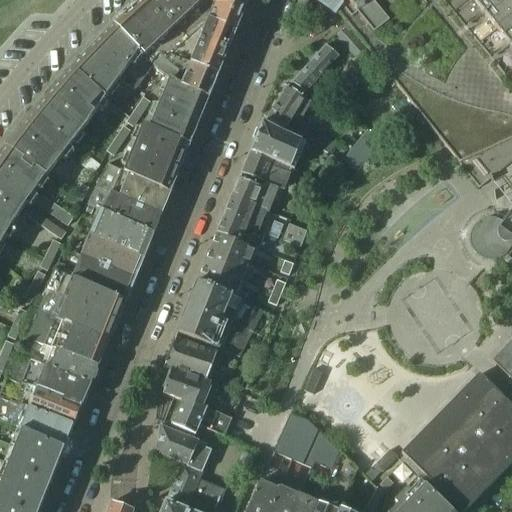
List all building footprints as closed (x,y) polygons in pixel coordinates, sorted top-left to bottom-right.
[(205,102),(233,36),(205,25),(211,8),(203,0),(142,0),(112,28),(138,56),(137,57),(141,60),(143,58),(157,73),(170,81),(169,83),(178,91),(205,102)] [(203,0),(211,8),(205,25),(233,36),(245,7),(239,0),(203,0)] [(511,0),(330,0),(335,3),(331,9),(336,13),(337,14),(348,28),(371,56),(458,165),(478,190),(511,161),(511,0)] [(150,69),(141,60),(137,57),(138,56),(112,28),(72,69),(104,100),(119,81),(134,92),(150,69)] [(371,56),(348,28),(334,37),(361,66),(371,56)] [(320,78),(337,58),(325,47),(291,85),(303,96),(310,88),(320,78)] [(58,86),(31,117),(69,149),(85,128),(84,127),(98,111),(97,110),(104,100),(72,69),(58,86)] [(188,146),(205,102),(178,91),(169,83),(150,131),(188,146)] [(287,87),(265,120),(283,132),(304,102),(287,87)] [(149,104),(142,100),(142,99),(125,124),(132,129),(149,104)] [(45,180),(69,149),(31,117),(18,134),(6,150),(0,158),(0,170),(32,194),(44,179),(45,180)] [(262,123),(249,154),(292,171),(294,172),(297,162),(292,160),(298,144),(282,136),(262,123)] [(129,133),(126,131),(122,128),(105,153),(112,158),(129,133)] [(188,146),(150,131),(143,128),(124,177),(168,195),(188,146)] [(279,204),(292,171),(249,154),(240,176),(263,186),(263,185),(277,191),(273,201),(279,204)] [(22,210),(32,194),(0,170),(0,241),(1,242),(22,210)] [(106,218),(114,199),(124,177),(106,170),(86,205),(104,213),(102,217),(106,218)] [(168,195),(124,177),(114,199),(159,217),(168,195)] [(268,214),(273,201),(277,191),(263,185),(263,186),(262,189),(239,180),(231,199),(265,213),(268,214)] [(80,187),(71,204),(78,208),(87,190),(80,187)] [(73,220),(40,197),(34,205),(67,228),(73,220)] [(159,217),(114,199),(106,218),(151,237),(159,217)] [(260,227),(265,213),(231,199),(217,234),(257,250),(261,242),(244,235),(246,231),(257,235),(260,227)] [(511,209),(503,223),(496,220),(493,219),(490,219),(487,220),(484,220),(482,221),(479,222),(477,224),(475,225),(474,227),(471,230),(470,233),(470,235),(469,238),(469,240),(469,243),(469,244),(470,246),(470,249),(471,251),(472,252),(474,254),(475,256),(477,258),(480,260),(483,261),(485,261),(487,262),(490,262),(492,262),(496,261),(497,261),(499,260),(503,258),(506,256),(511,261),(511,342),(491,363),(511,383),(511,209)] [(65,235),(31,212),(27,219),(60,242),(65,235)] [(151,237),(106,218),(102,217),(93,241),(141,261),(151,237)] [(277,240),(282,226),(273,223),(268,237),(277,240)] [(299,249),(306,233),(290,226),(284,242),(299,249)] [(257,252),(258,250),(257,250),(217,234),(210,251),(250,267),(257,251),(257,252)] [(141,261),(93,241),(84,263),(132,283),(141,261)] [(52,243),(39,269),(46,273),(59,246),(52,243)] [(250,267),(210,251),(204,267),(244,283),(250,267)] [(132,283),(84,263),(77,282),(125,301),(132,283)] [(279,274),(288,277),(292,266),(284,263),(279,274)] [(244,283),(204,267),(198,283),(216,290),(237,300),(244,283)] [(36,273),(23,300),(31,304),(44,277),(36,273)] [(125,301),(77,282),(54,273),(43,293),(68,303),(116,322),(125,301)] [(267,305),(275,308),(284,285),(276,282),(267,305)] [(198,283),(177,334),(217,350),(237,300),(216,290),(198,283)] [(116,322),(68,303),(43,293),(37,305),(34,312),(43,316),(108,342),(116,322)] [(262,313),(237,300),(217,350),(238,359),(259,320),(262,313)] [(18,311),(7,338),(14,341),(26,314),(18,311)] [(98,368),(108,342),(43,316),(38,330),(33,342),(43,346),(53,350),(98,368)] [(22,338),(18,347),(24,350),(28,340),(22,338)] [(175,339),(163,369),(169,371),(212,386),(204,383),(215,353),(175,339)] [(5,343),(0,356),(0,376),(13,346),(5,343)] [(98,368),(53,350),(43,346),(39,354),(50,359),(46,369),(90,386),(98,368)] [(22,383),(30,362),(14,357),(7,377),(22,383)] [(90,386),(46,369),(30,362),(22,383),(38,390),(81,408),(90,386)] [(169,371),(162,395),(180,401),(181,400),(203,408),(212,386),(169,371)] [(313,371),(303,393),(312,397),(322,375),(313,371)] [(466,511),(511,465),(511,409),(478,376),(401,456),(458,511),(466,511)] [(81,408),(38,390),(22,383),(7,377),(0,392),(0,396),(20,404),(30,409),(74,426),(81,408)] [(0,422),(10,428),(20,404),(0,396),(0,422)] [(233,421),(208,410),(203,408),(181,400),(180,401),(181,402),(171,425),(197,436),(200,429),(225,439),(233,421)] [(74,426),(30,409),(20,404),(10,428),(21,432),(22,432),(65,449),(74,426)] [(340,453),(310,425),(292,418),(281,441),(320,457),(335,463),(340,453)] [(203,474),(210,454),(206,452),(208,447),(160,427),(155,454),(182,466),(203,474)] [(65,449),(22,432),(8,466),(51,483),(65,449)] [(314,471),(320,457),(281,441),(261,484),(279,492),(281,490),(287,476),(294,473),(298,475),(304,477),(308,469),(314,471)] [(382,474),(397,459),(389,452),(374,467),(365,476),(371,482),(380,473),(382,474)] [(341,511),(354,481),(359,471),(340,453),(335,463),(321,496),(317,504),(314,511),(341,511)] [(321,496),(335,463),(320,457),(314,471),(308,469),(304,477),(306,480),(318,485),(315,492),(321,496)] [(39,511),(51,483),(8,466),(0,484),(0,501),(26,511),(39,511)] [(218,511),(226,493),(221,491),(225,483),(211,477),(207,485),(200,482),(203,474),(182,466),(166,503),(161,511),(218,511)] [(292,511),(298,498),(306,480),(304,477),(298,475),(294,473),(287,476),(281,490),(279,492),(261,484),(247,511),(292,511)] [(386,479),(379,487),(385,492),(392,485),(386,479)] [(314,511),(317,504),(321,496),(315,492),(318,485),(306,480),(298,498),(292,511),(314,511)] [(450,511),(421,483),(410,493),(406,490),(393,503),(397,507),(391,511),(450,511)] [(373,511),(384,493),(376,489),(364,511),(373,511)] [(26,511),(0,501),(0,511),(26,511)]
